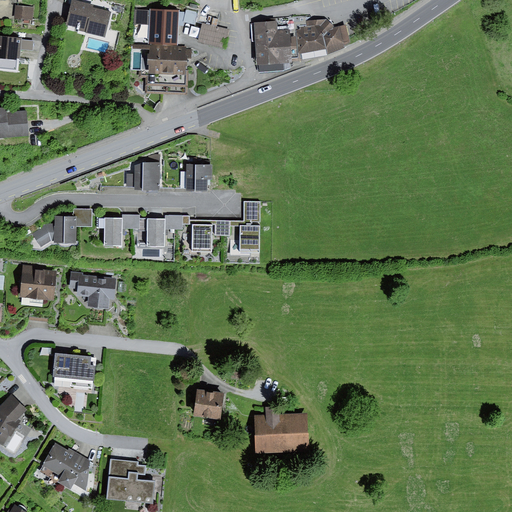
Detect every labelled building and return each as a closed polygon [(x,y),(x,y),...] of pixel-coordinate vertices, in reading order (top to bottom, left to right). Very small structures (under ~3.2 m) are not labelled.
[(94,5),(72,0),(67,25),(80,28),(79,32),(105,37),(110,12),(93,8),(94,5)] [(34,8),(16,6),(14,19),(33,21),(34,8)] [(220,14),(198,9),(194,26),(201,28),(198,43),(225,49),(230,30),(216,27),(220,14)] [(178,12),(141,10),(141,25),(149,25),(148,44),(177,45),(178,12)] [(270,22),(254,23),(257,66),(258,66),(290,64),(292,64),(292,61),(302,61),(302,60),(327,55),(345,48),(344,46),(350,43),(346,25),(334,28),(327,20),(310,21),(310,15),(270,18),(270,22)] [(22,38),(0,36),(0,58),(20,60),(21,51),(21,40),(22,38)] [(34,41),(21,40),(21,51),(33,52),(34,41)] [(186,46),(132,44),(132,49),(150,49),(150,55),(147,55),(147,66),(149,66),(148,74),(185,76),(185,68),(187,68),(187,59),(192,59),(192,49),(186,49),(186,46)] [(290,64),(258,66),(259,73),(283,72),(290,69),(290,64)] [(5,108),(0,108),(0,139),(29,137),(27,111),(6,113),(5,108)] [(143,163),(135,166),(135,174),(134,188),(134,191),(159,191),(160,163),(143,163)] [(213,166),(187,165),(186,191),(207,192),(207,181),(213,181),(213,166)] [(260,203),(244,202),(244,222),(260,223),(260,203)] [(74,209),(74,217),(76,217),(76,228),(92,228),(93,210),(74,209)] [(123,215),(123,218),(124,218),(123,229),(140,230),(140,219),(140,216),(123,215)] [(165,216),(165,219),(165,230),(183,230),(182,225),(183,216),(165,216)] [(46,224),(32,234),(41,248),(51,242),(54,242),(55,243),(76,244),(76,228),(76,217),(74,217),(55,217),(55,224),(46,224)] [(123,229),(124,218),(123,218),(97,217),(96,229),(106,229),(105,247),(123,248),(123,229)] [(165,230),(165,219),(140,219),(140,230),(148,230),(148,247),(165,247),(165,230)] [(230,221),(216,221),(215,236),(230,236),(230,221)] [(212,226),(193,225),(192,252),(212,252),(212,226)] [(260,227),(240,227),(240,240),(233,240),(233,253),(259,253),(260,227)] [(39,267),(23,265),(20,298),(54,301),(56,272),(39,271),(39,267)] [(83,274),(71,272),(69,289),(77,290),(77,296),(88,297),(87,307),(108,308),(109,299),(114,299),(116,279),(82,276),(83,274)] [(90,358),(55,355),(53,378),(71,380),(70,388),(93,390),(96,366),(90,366),(90,358)] [(224,394),(198,391),(195,418),(221,421),(224,394)] [(27,410),(12,394),(0,406),(0,444),(3,446),(9,436),(11,437),(21,421),(19,419),(27,410)] [(267,417),(255,417),(257,454),(309,452),(308,413),(280,414),(280,408),(267,408),(267,417)] [(90,461),(55,443),(43,467),(61,477),(58,483),(71,490),(74,484),(85,491),(90,461)] [(139,463),(110,460),(106,500),(154,505),(156,482),(138,480),(138,475),(146,476),(147,466),(138,465),(139,463)]
